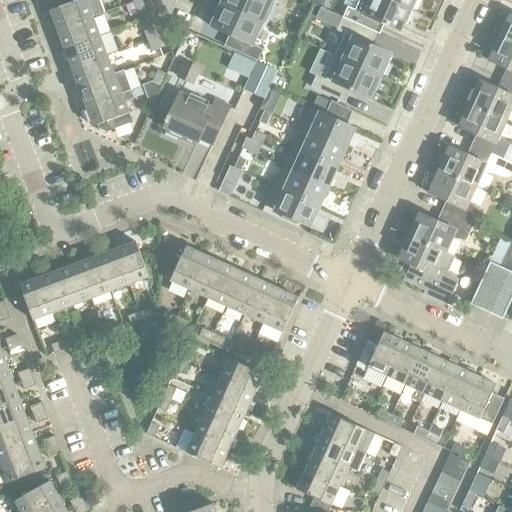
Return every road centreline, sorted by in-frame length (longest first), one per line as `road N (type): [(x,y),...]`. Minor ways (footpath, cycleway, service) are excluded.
road 1 (residential): [(352,289),(174,206),(142,204),(58,236)]
road 2 (residential): [(352,289),(479,0)]
road 3 (residential): [(261,496),(207,476),(125,490),(65,350)]
road 4 (residential): [(261,496),(352,289)]
road 5 (residential): [(58,236),(10,112),(19,77),(0,24)]
road 6 (residential): [(504,355),(352,289)]
